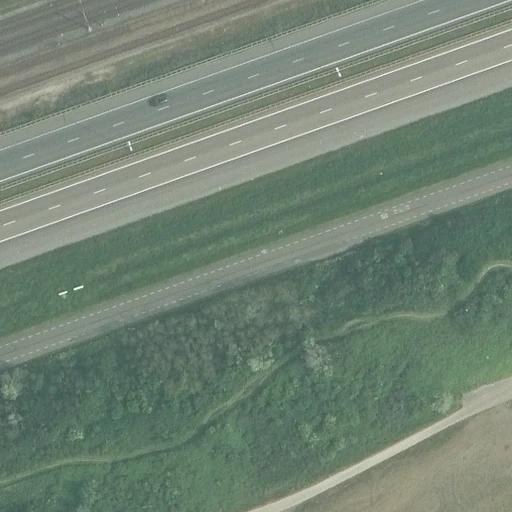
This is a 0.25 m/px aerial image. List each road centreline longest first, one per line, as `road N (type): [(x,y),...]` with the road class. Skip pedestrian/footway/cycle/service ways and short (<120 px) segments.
road 1 (trunk): [(0,227),(511,45)]
road 2 (unclassified): [(0,356),(511,177)]
road 3 (trunk): [(468,0),(0,166)]
